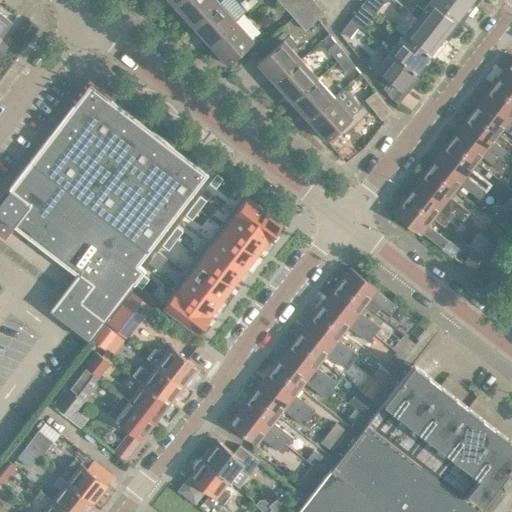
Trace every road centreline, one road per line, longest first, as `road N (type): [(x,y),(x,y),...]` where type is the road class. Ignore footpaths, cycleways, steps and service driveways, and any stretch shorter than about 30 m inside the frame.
road 1 (residential): [(119,511),(333,221)]
road 2 (residential): [(333,221),(83,17)]
road 3 (residential): [(333,221),(511,8)]
road 4 (residential): [(511,357),(333,221)]
road 5 (residential): [(0,127),(83,17)]
